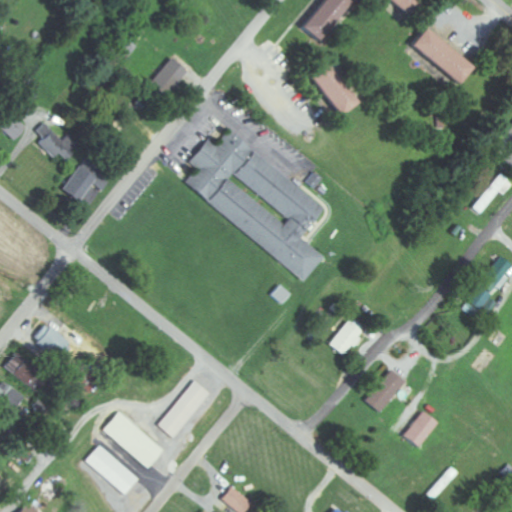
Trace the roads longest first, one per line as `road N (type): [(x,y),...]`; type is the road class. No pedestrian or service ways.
road 1 (residential): [(345,473),(0,189)]
road 2 (residential): [(0,337),(282,0)]
road 3 (residential): [(303,438),(366,364),(426,311),(511,207)]
road 4 (residential): [(151,511),(248,393)]
